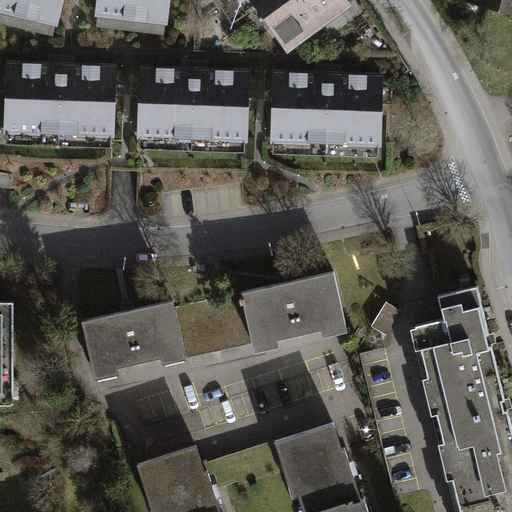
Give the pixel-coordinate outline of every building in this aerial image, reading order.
[(63,0),(0,0),(0,8),(56,25),(63,0)] [(172,0),(102,0),(99,17),(167,30),(172,0)] [(351,0),(228,0),(240,15),(261,0),(270,0),(297,38),(351,0)] [(511,0),(464,0),(511,13),(511,0)] [(119,58),(11,58),(11,140),(120,139),(119,58)] [(253,60),(144,61),(145,142),(253,142),(253,60)] [(391,67),(282,68),(282,150),(391,149),(391,67)] [(343,263),(254,285),(269,344),(357,323),(343,263)] [(511,511),(511,367),(489,279),(439,290),(445,313),(420,316),(465,511),(511,511)] [(181,288),(92,309),(107,369),(196,347),(181,288)] [(0,397),(9,398),(9,305),(0,305),(0,397)] [(376,511),(345,416),(290,434),(315,511),(376,511)] [(231,511),(208,441),(153,459),(170,511),(231,511)]
